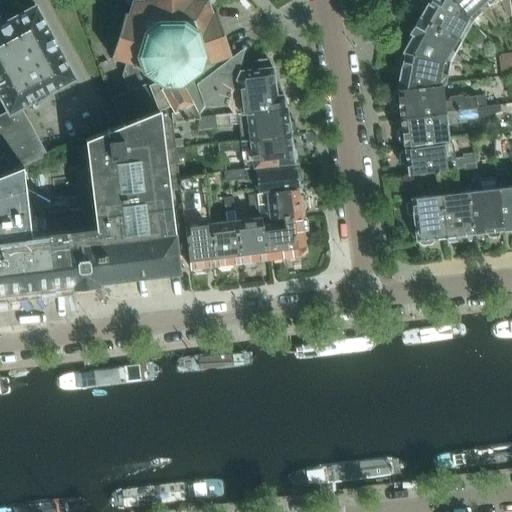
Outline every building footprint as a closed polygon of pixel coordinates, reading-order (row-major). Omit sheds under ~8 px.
[(123,0),(125,2),(127,4),(130,5),(127,13),(124,12),(110,57),(126,62),(122,74),(127,87),(133,85),(134,87),(111,97),(120,123),(159,107),(159,108),(169,104),(172,110),(170,111),(172,121),(199,118),(199,115),(205,106),(227,106),(233,115),(231,90),(236,79),(240,70),(235,62),(232,57),(231,55),(215,10),(212,11),(210,4),(212,2),(213,0),(123,0)] [(484,39),(485,37),(472,22),(452,0),(430,0),(429,3),(428,3),(427,5),(422,6),(419,12),(421,16),(420,18),(462,42),(469,30),(484,39)] [(452,0),(472,22),(482,13),(493,26),(496,24),(485,0),(452,0)] [(485,0),(496,24),(497,24),(488,5),(501,0),(508,17),(511,15),(509,0),(485,0)] [(11,169),(22,165),(47,155),(21,106),(65,82),(74,77),(35,5),(9,19),(6,15),(5,16),(9,23),(5,26),(0,28),(0,94),(8,110),(0,113),(0,152),(2,155),(6,161),(11,169)] [(413,34),(403,51),(469,64),(470,63),(455,54),(462,42),(420,18),(419,17),(412,30),(413,34)] [(240,70),(243,48),(232,57),(235,62),(240,70)] [(397,88),(441,84),(444,83),(449,61),(469,65),(469,64),(403,51),(404,52),(404,54),(400,56),(399,63),(401,66),(397,88)] [(507,63),(506,53),(500,54),(498,57),(499,64),(507,63)] [(240,70),(236,79),(231,90),(233,114),(236,113),(251,111),(284,107),(284,105),(286,103),(286,98),(283,96),(282,94),(275,95),(272,67),(270,67),(269,60),(267,59),(257,60),(255,62),(255,69),(240,70)] [(511,62),(507,63),(499,64),(500,70),(511,68),(511,62)] [(511,68),(500,70),(500,76),(511,74),(511,68)] [(443,100),(441,84),(397,88),(397,91),(393,93),(394,105),(399,106),(401,116),(485,106),(484,95),(475,96),(474,97),(463,98),(461,95),(449,97),(447,100),(443,100)] [(0,290),(50,284),(50,283),(60,282),(60,283),(70,282),(70,285),(80,284),(80,282),(84,282),(89,281),(89,283),(99,281),(99,278),(178,269),(168,191),(179,190),(178,177),(176,159),(175,150),(175,148),(174,144),(174,139),(172,121),(170,111),(172,110),(169,104),(159,108),(159,107),(120,123),(85,138),(95,225),(65,229),(64,228),(46,230),(45,232),(30,234),(22,165),(11,169),(2,172),(0,173),(0,290)] [(485,106),(401,116),(402,127),(397,129),(399,141),(404,142),(404,144),(448,139),(446,122),(449,122),(450,125),(467,122),(467,120),(487,117),(485,106)] [(251,111),(236,113),(233,114),(233,115),(214,116),(215,126),(238,124),(240,141),(272,136),(290,134),(289,131),(291,131),(295,128),(294,122),(290,120),(288,120),(287,116),(286,107),(251,111)] [(312,133),(305,134),(306,143),(314,142),(312,133)] [(283,164),(293,162),(293,159),(295,156),(294,149),(292,147),(291,144),(290,134),(272,136),(240,141),(217,143),(218,152),(233,151),(241,151),(243,168),(255,167),(283,164)] [(182,138),(174,139),(174,144),(175,148),(183,147),(182,138)] [(425,172),(435,170),(452,168),(460,168),(459,158),(454,159),(452,142),(443,144),(443,143),(404,148),(405,150),(403,151),(399,154),(400,161),(404,164),(406,164),(406,166),(407,166),(407,172),(407,173),(407,174),(425,172)] [(184,149),(175,150),(176,159),(185,158),(184,149)] [(6,161),(0,162),(0,166),(2,172),(11,169),(6,161)] [(293,163),(293,162),(283,164),(255,167),(243,168),(243,169),(223,171),(224,180),(246,178),(246,179),(256,178),(257,190),(296,185),(296,182),(298,179),(298,173),(294,170),(294,168),(293,163)] [(476,163),(465,165),(468,190),(467,190),(473,233),(475,233),(475,232),(481,231),(481,232),(483,232),(483,231),(485,231),(485,233),(489,237),(498,236),(500,231),(500,229),(502,229),(495,177),(477,179),(476,163)] [(456,192),(452,168),(435,170),(436,177),(444,236),(455,235),(456,235),(456,236),(457,236),(460,240),(469,239),(471,235),(472,235),(471,233),(473,233),(467,190),(456,192)] [(511,185),(508,186),(505,168),(494,169),(495,177),(502,229),(504,229),(503,228),(502,228),(502,224),(511,223),(511,227),(510,227),(510,228),(511,228),(511,227),(511,185)] [(435,238),(444,236),(436,177),(435,170),(425,172),(428,191),(427,191),(428,195),(410,197),(411,199),(406,203),(407,213),(413,216),(416,239),(418,239),(418,241),(422,244),(431,243),(434,239),(433,237),(435,237),(435,238)] [(179,190),(189,267),(191,267),(191,270),(192,270),(196,272),(203,271),(206,268),(207,268),(206,265),(214,264),(209,216),(204,174),(178,177),(179,190)] [(259,217),(261,217),(269,216),(269,217),(299,214),(303,213),(303,210),(305,207),(304,201),(301,199),(301,196),(297,196),(297,188),(247,194),(248,203),(258,202),(266,202),(267,212),(259,213),(259,217)] [(225,215),(209,216),(214,264),(216,264),(217,267),(218,267),(221,269),(228,268),(231,265),(232,265),(232,262),(240,261),(235,213),(233,196),(223,197),(225,215)] [(261,217),(259,217),(259,213),(258,202),(248,203),(249,212),(235,213),(240,261),(242,261),(242,264),(243,263),(246,266),(254,265),(256,262),(257,262),(257,259),(260,258),(265,258),(261,217)] [(269,216),(261,217),(265,258),(297,254),(298,256),(299,256),(303,255),(306,251),(306,247),(306,245),(304,246),(302,231),(308,230),(306,216),(300,217),(299,214),(269,217),(269,216)] [(450,320),(391,327),(393,347),(453,340),(450,320)] [(367,330),(307,337),(310,357),(369,350),(367,330)] [(222,348),(162,355),(165,375),(224,368),(222,348)] [(139,358),(79,365),(81,385),(141,378),(139,358)] [(491,447),(432,454),(434,474),(493,467),(491,447)] [(408,457),(348,465),(351,484),(410,477),(408,457)] [(170,482),(118,488),(116,498),(121,506),(230,494),(230,485),(226,475),(170,482)] [(86,496),(0,505),(0,511),(89,511),(93,505),(86,496)]
